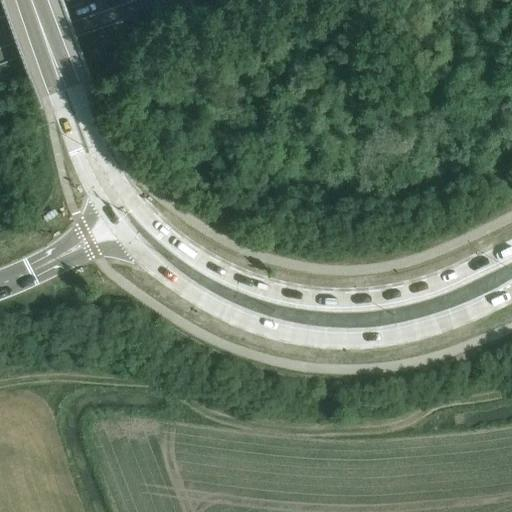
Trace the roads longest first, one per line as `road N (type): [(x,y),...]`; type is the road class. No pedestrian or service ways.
road 1 (secondary): [(511,247),(388,294),(350,298),(263,285),(187,251),(139,210),(105,159)]
road 2 (secondary): [(141,252),(227,313),(321,339),(425,329),(511,294)]
road 3 (secondary): [(57,71),(73,143),(97,196)]
